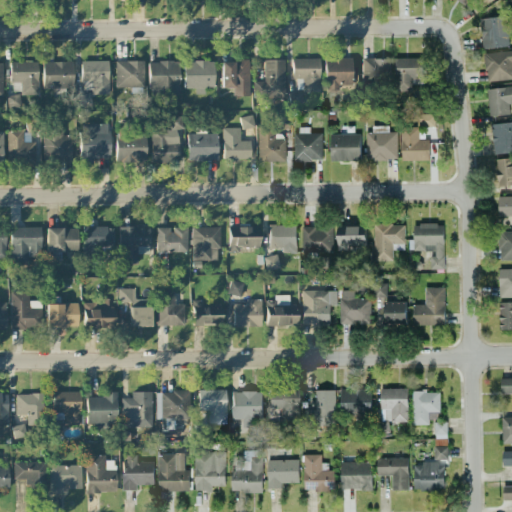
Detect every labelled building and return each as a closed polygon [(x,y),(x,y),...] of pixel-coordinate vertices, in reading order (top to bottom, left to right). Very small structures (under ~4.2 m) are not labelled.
[(509,46),(507,16),(480,17),(481,47),(509,46)] [(486,80),(511,77),(511,50),(483,52),(486,80)] [(422,58),(397,57),(396,84),(422,85),(422,58)] [(320,59),(292,58),(292,79),(303,79),(302,92),(319,92),(320,59)] [(352,85),(351,58),(324,59),(325,91),(338,91),(338,85),(352,85)] [(361,59),(362,81),(394,80),(393,58),(361,59)] [(220,61),(221,88),(233,88),(233,96),(249,96),(249,60),(220,61)] [(253,98),(285,97),(284,60),(263,60),(263,81),(253,82),(253,98)] [(108,61),(81,61),(81,94),(78,94),(78,106),(90,106),(90,95),(108,95),(108,61)] [(115,88),(144,87),(143,61),(114,61),(115,88)] [(148,62),(149,95),(179,95),(178,61),(148,62)] [(183,88),(194,88),(194,93),(204,94),(205,87),(213,87),(214,61),(184,61),(183,88)] [(38,95),(37,62),(10,62),(10,83),(20,83),(20,95),(38,95)] [(42,62),(42,89),(73,88),(72,62),(42,62)] [(509,114),(508,104),(511,103),(511,85),(486,89),(490,116),(509,114)] [(434,113),(417,113),(417,126),(434,126),(434,113)] [(240,117),(241,129),(254,127),(252,115),(240,117)] [(151,162),(183,161),(182,122),(169,123),(170,130),(150,130),(151,162)] [(493,151),(511,150),(511,122),(492,124),(493,151)] [(109,124),(79,124),(80,159),(110,159),(109,124)] [(429,159),(429,139),(419,139),(418,126),(400,126),(401,160),(429,159)] [(71,161),(72,136),(62,136),(62,128),(43,127),(42,160),(71,161)] [(258,161),(285,161),(285,139),(273,139),(273,127),(257,127),(258,161)] [(322,159),(322,132),(309,133),(309,127),(294,127),(295,160),(322,159)] [(397,131),(388,131),(388,127),(365,128),(366,159),(397,158),(397,131)] [(250,159),(249,141),(239,141),(239,128),(222,128),(222,160),(250,159)] [(34,142),(23,142),(23,130),(7,131),(7,164),(35,163),(34,142)] [(217,133),(186,133),(187,161),(217,161),(217,133)] [(360,133),(330,134),(330,160),(360,160),(360,133)] [(145,135),(115,136),(115,161),(145,160),(145,135)] [(495,186),(511,185),(511,157),(495,158),(495,186)] [(511,195),(497,196),(498,216),(511,215),(511,195)] [(373,260),(391,261),(392,249),(404,249),(404,224),(373,223),(373,260)] [(413,224),(413,252),(418,252),(418,269),(443,269),(443,223),(413,224)] [(296,253),(296,224),(268,225),(268,249),(282,249),(282,253),(296,253)] [(336,250),(348,250),(348,247),(365,247),(365,225),(337,225),(336,250)] [(239,247),(258,248),(259,227),(228,226),(227,253),(239,253),(239,247)] [(333,251),(332,226),(301,227),(302,252),(333,251)] [(39,227),(9,228),(10,264),(28,264),(28,257),(40,257),(39,227)] [(82,227),(82,256),(110,256),(110,227),(82,227)] [(149,228),(119,227),(118,263),(137,264),(137,254),(149,254),(149,228)] [(187,252),(186,227),(171,227),(155,228),(156,253),(187,252)] [(218,227),(191,227),(191,261),(218,260),(218,227)] [(45,251),(76,252),(76,229),(45,228),(45,251)] [(498,259),(511,258),(511,230),(499,230),(498,259)] [(264,257),(265,270),(278,268),(276,255),(264,257)] [(511,295),(511,267),(498,268),(499,296),(511,295)] [(240,296),(242,283),(229,281),(227,294),(240,296)] [(386,283),(373,282),(372,297),(386,297),(386,283)] [(444,287),(424,287),(425,304),(413,304),(413,325),(445,324),(444,287)] [(134,289),(118,289),(118,303),(130,303),(129,326),(150,327),(151,300),(134,299),(134,289)] [(340,323),(370,323),(369,297),(353,298),(353,289),(339,290),(340,323)] [(329,290),(301,290),(302,325),(330,325),(329,290)] [(41,301),(28,301),(28,292),(10,292),(9,328),(40,328),(41,301)] [(157,326),(183,325),(183,304),(174,304),(174,292),(156,292),(157,326)] [(296,305),(288,305),(288,295),(274,296),(274,301),(265,301),(266,326),(296,325),(296,305)] [(260,299),(247,300),(247,304),(232,304),(233,327),(261,326),(260,299)] [(113,306),(108,306),(108,300),(82,301),(82,328),(114,328),(113,306)] [(384,322),(406,323),(406,301),(384,300),(384,322)] [(511,300),(499,301),(499,329),(511,328),(511,300)] [(77,303),(45,304),(46,327),(77,326),(77,303)] [(501,393),(511,393),(511,377),(500,378),(501,393)] [(341,415),(371,414),(370,388),(340,389),(341,415)] [(407,388),(380,388),(380,413),(374,414),(374,433),(389,432),(389,422),(408,421),(407,388)] [(270,406),(281,406),(281,421),(298,422),(298,390),(271,389),(270,406)] [(335,390),(314,389),(314,409),(304,409),(304,424),(334,425),(335,390)] [(161,390),(161,415),(188,416),(189,392),(161,390)] [(225,390),(197,390),(198,411),(208,411),(208,424),(226,423),(225,390)] [(261,390),(231,391),(232,418),(243,418),(243,419),(262,419),(261,390)] [(80,391),(52,392),(52,413),(63,412),(63,426),(81,425),(80,391)] [(439,411),(439,391),(412,391),(411,424),(428,424),(428,411),(439,411)] [(86,397),(85,423),(115,423),(116,392),(104,392),(104,397),(86,397)] [(151,392),(131,392),(131,398),(120,398),(121,428),(152,427),(151,392)] [(15,393),(14,415),(26,415),(26,425),(42,425),(43,394),(15,393)] [(511,443),(511,417),(501,418),(501,443),(511,443)] [(435,438),(447,437),(446,421),(435,422),(435,438)] [(18,437),(24,437),(23,425),(12,426),(12,433),(17,432),(18,437)] [(433,459),(447,459),(448,446),(434,446),(433,459)] [(511,450),(501,451),(502,466),(511,465),(511,450)] [(224,451),(193,451),(194,490),(212,490),(212,486),(225,486),(224,451)] [(158,491),(189,490),(189,468),(183,469),(183,453),(157,454),(158,491)] [(136,461),(136,454),(122,455),(123,490),(136,490),(136,485),(154,484),(153,460),(136,461)] [(320,454),(303,454),(304,490),(334,490),(334,470),(321,470),(320,454)] [(105,455),(84,455),(85,493),(115,492),(114,460),(105,461),(105,455)] [(231,491),(261,492),(262,458),(232,457),(231,491)] [(408,457),(376,457),(377,475),(391,475),(391,490),(408,490),(408,457)] [(299,482),(298,459),(266,460),(267,488),(281,488),(281,483),(299,482)] [(44,462),(13,461),(13,479),(27,480),(27,493),(44,493),(44,462)] [(371,461),(340,461),(341,489),(371,489),(371,461)] [(413,490),(444,490),(444,463),(414,462),(413,490)] [(81,489),(80,465),(48,465),(49,494),(64,493),(63,489),(81,489)] [(0,488),(8,488),(8,468),(0,467),(0,488)] [(511,485),(501,486),(502,500),(511,499),(511,485)]
